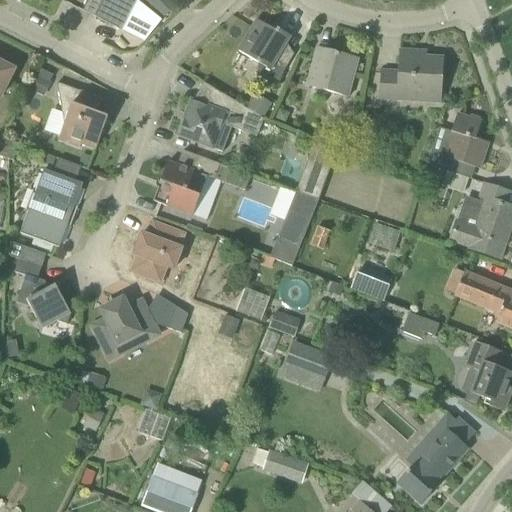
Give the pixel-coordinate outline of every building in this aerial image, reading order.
[(94,17),(102,0),(88,0),(83,12),(94,17)] [(102,0),(94,17),(115,28),(123,32),(138,2),(134,0),(102,0)] [(177,6),(170,0),(166,0),(155,11),(163,19),(177,6)] [(256,21),(238,51),(258,64),(256,81),(272,91),(284,72),(274,65),(290,38),(277,30),(276,32),(256,21)] [(115,28),(108,44),(119,49),(132,52),(138,39),(123,32),(115,28)] [(348,98),(358,60),(316,49),(306,87),(348,98)] [(380,100),(417,103),(417,95),(440,96),(442,59),(416,58),(417,53),(400,52),(399,74),(381,72),(380,100)] [(191,55),(178,68),(207,86),(208,86),(218,70),(191,55)] [(0,97),(14,70),(0,63),(0,97)] [(44,98),(52,83),(38,76),(31,91),(44,98)] [(95,113),(100,101),(102,102),(103,101),(81,93),(57,84),(64,125),(58,141),(79,148),(81,144),(96,150),(107,118),(95,113)] [(250,111),(246,109),(208,86),(207,86),(197,103),(191,101),(177,137),(222,153),(231,128),(241,132),(250,111)] [(246,109),(250,111),(264,119),(272,105),(255,94),(246,109)] [(451,161),(479,170),(488,144),(475,140),(481,124),(478,123),(479,120),(470,117),(469,120),(457,116),(451,133),(454,134),(447,156),(439,153),(434,168),(447,173),(451,161)] [(0,156),(13,162),(19,145),(2,139),(0,142),(0,156)] [(314,165),(303,195),(318,201),(336,154),(313,145),(307,163),(314,165)] [(220,165),(183,151),(177,166),(168,163),(153,202),(192,217),(207,179),(214,181),(220,165)] [(73,210),(83,185),(43,170),(20,234),(59,249),(68,223),(63,221),(68,208),(73,210)] [(511,207),(505,206),(509,194),(490,187),(491,186),(484,184),(480,199),(485,201),(476,229),(456,222),(450,241),(470,248),(469,250),(500,260),(511,222),(511,207)] [(184,235),(153,224),(148,237),(141,234),(136,248),(139,249),(130,273),(160,284),(166,268),(174,270),(182,249),(179,249),(184,235)] [(394,249),(398,229),(374,224),(370,244),(394,249)] [(292,269),(304,238),(293,234),(291,239),(280,235),(270,260),(292,269)] [(37,279),(41,267),(19,260),(15,274),(26,277),(20,296),(32,299),(30,307),(42,330),(56,322),(67,325),(72,307),(65,305),(58,291),(57,292),(50,290),(49,289),(48,289),(44,282),(37,279)] [(351,289),(382,301),(390,281),(359,269),(351,289)] [(496,323),(511,329),(511,292),(509,291),(464,272),(454,296),(499,314),(496,323)] [(333,285),(329,295),(340,299),(344,289),(333,285)] [(237,312),(261,319),(268,296),(243,289),(237,312)] [(158,335),(141,302),(127,309),(123,300),(101,311),(106,320),(92,327),(109,360),(124,353),(121,347),(141,337),(143,343),(158,335)] [(188,315),(175,308),(167,329),(181,334),(188,315)] [(300,318),(276,310),(270,326),(295,335),(300,318)] [(239,321),(226,316),(221,330),(234,335),(239,321)] [(424,320),(420,332),(434,338),(439,326),(424,320)] [(285,367),(323,381),(332,358),(294,343),(285,367)] [(488,407),(503,413),(511,390),(511,389),(507,387),(511,375),(511,373),(495,367),(501,353),(475,343),(465,367),(479,372),(471,394),(490,402),(488,407)] [(84,424),(95,430),(103,417),(91,411),(84,424)] [(417,462),(397,485),(421,506),(441,483),(439,481),(467,449),(464,446),(475,434),(457,419),(454,422),(447,416),(430,435),(436,442),(418,462),(417,462)] [(268,452),(263,467),(261,471),(302,485),(308,465),(268,452)] [(177,488),(168,511),(191,511),(198,495),(177,488)] [(371,511),(359,502),(350,511),(371,511)]
